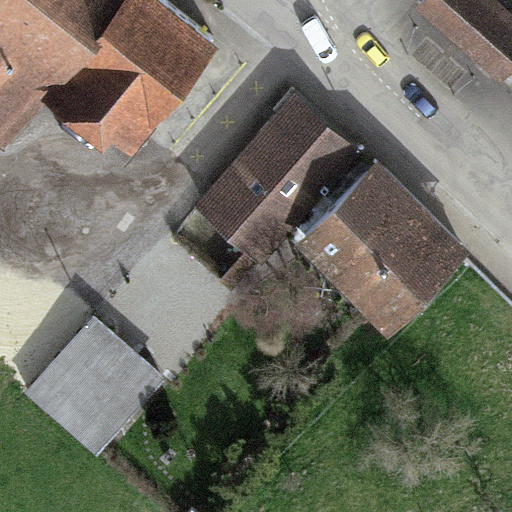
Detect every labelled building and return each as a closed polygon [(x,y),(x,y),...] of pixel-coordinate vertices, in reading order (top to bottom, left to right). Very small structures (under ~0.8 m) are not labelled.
[(234,32),(192,0),(0,0),(0,135),(4,139),(56,73),(148,144),(234,32)] [(511,65),(511,20),(487,0),(432,0),(424,10),(503,76),(511,65)] [(308,234),(378,152),(296,80),(203,194),(285,260),(308,234)] [(487,246),(378,152),(308,234),(417,327),(487,246)] [(159,378),(93,320),(28,393),(94,451),(159,378)]
